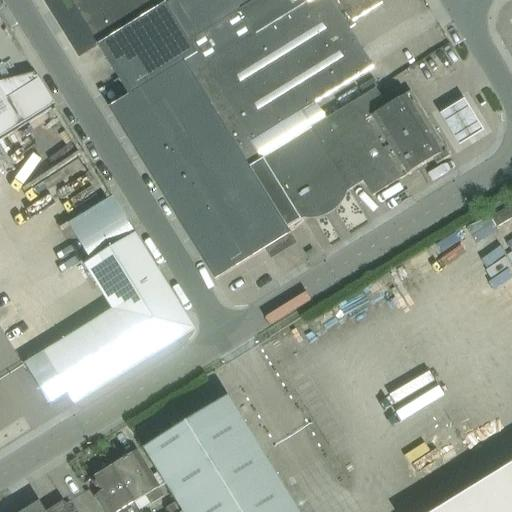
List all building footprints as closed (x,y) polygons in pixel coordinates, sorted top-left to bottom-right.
[(71,0),(100,46),(167,5),(164,0),(71,0)] [(174,0),(167,5),(191,44),(205,67),(309,2),(307,0),(174,0)] [(313,0),(309,2),(205,67),(252,143),(317,103),(358,78),(375,68),(372,63),(363,47),(395,27),(378,0),(313,0)] [(205,67),(167,5),(100,46),(130,96),(110,108),(211,272),(220,267),(225,275),(292,234),(289,229),(301,221),(261,158),(250,165),(240,150),(252,143),(205,67)] [(0,138),(56,105),(39,76),(38,76),(37,77),(39,80),(8,99),(0,86),(0,138)] [(326,118),(311,127),(348,189),(363,180),(373,197),(434,159),(437,165),(451,156),(411,92),(403,97),(403,98),(388,107),(377,89),(326,118)] [(486,132),(468,101),(443,116),(462,147),(486,132)] [(348,189),(311,127),(261,158),(301,221),(306,218),(316,220),(326,219),(335,215),(342,208),(347,199),(348,189)] [(68,339),(25,366),(49,405),(68,393),(75,403),(99,389),(145,360),(195,329),(136,234),(91,262),(86,265),(114,310),(68,339)] [(220,267),(211,272),(217,281),(225,275),(220,267)] [(345,376),(386,347),(380,339),(339,368),(345,376)] [(299,511),(229,397),(145,448),(184,511),(511,511),(511,466),(437,511),(299,511)] [(137,452),(130,456),(130,454),(123,458),(124,460),(112,467),(134,503),(146,496),(152,505),(165,497),(137,452)] [(139,511),(134,503),(112,467),(93,479),(95,483),(94,484),(97,488),(98,487),(101,493),(97,496),(106,511),(139,511)] [(165,509),(166,511),(183,511),(177,501),(165,509)] [(71,511),(65,502),(48,511),(47,511),(41,502),(23,511),(71,511)]
